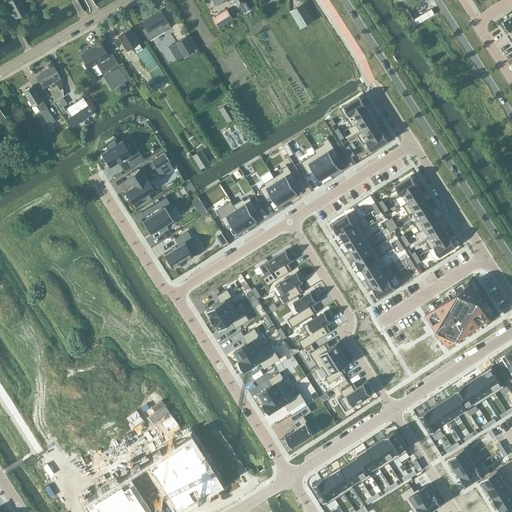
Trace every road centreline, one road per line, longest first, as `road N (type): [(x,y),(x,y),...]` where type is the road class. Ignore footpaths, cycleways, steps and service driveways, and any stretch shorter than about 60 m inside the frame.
road 1 (tertiary): [(345,0),(511,261)]
road 2 (residential): [(393,410),(347,339),(349,316),(289,222)]
road 3 (residential): [(289,477),(176,294)]
road 4 (residential): [(511,296),(413,146)]
road 5 (unclassified): [(0,73),(129,0)]
road 6 (residential): [(289,222),(413,146)]
road 7 (residential): [(393,410),(511,333)]
road 8 (tertiary): [(511,116),(437,0)]
road 9 (residential): [(176,294),(289,222)]
road 10 (residential): [(176,294),(163,288),(101,188)]
road 11 (residential): [(289,477),(393,410)]
